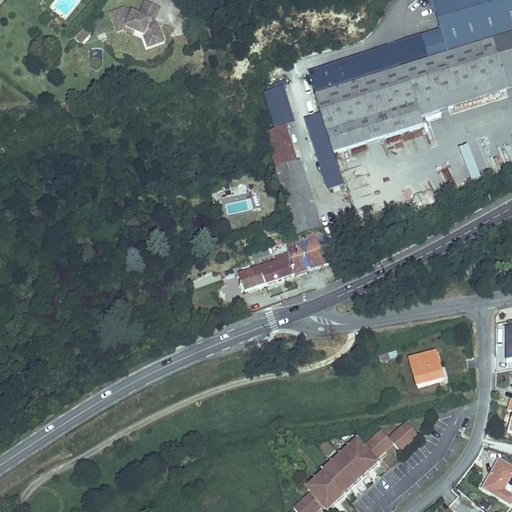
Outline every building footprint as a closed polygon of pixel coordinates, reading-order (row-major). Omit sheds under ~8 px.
[(511,0),(430,0),(441,31),(448,55),(511,35),(511,0)] [(162,36),(158,25),(156,26),(153,25),(154,23),(161,9),(146,2),(140,16),(125,9),(111,14),(117,30),(124,27),(136,33),(145,37),(146,42),(162,36)] [(136,33),(124,27),(117,30),(118,33),(124,31),(134,36),(136,33)] [(81,45),(91,34),(85,29),(75,39),(81,45)] [(448,55),(441,31),(307,73),(315,97),(448,55)] [(424,127),(421,119),(511,90),(511,35),(448,55),(315,97),(321,116),(305,120),(329,191),(345,186),(335,155),(424,127)] [(165,43),(162,36),(146,42),(149,49),(165,43)] [(286,81),(263,88),(275,129),(296,123),(285,87),(287,86),(286,81)] [(321,230),(300,162),(297,163),(286,127),(275,129),(266,133),(299,238),(321,230)] [(472,184),(482,180),(470,146),(460,150),(472,184)] [(455,198),(450,190),(436,197),(441,206),(455,198)] [(246,294),(336,260),(329,247),(328,247),(323,233),(300,241),(287,245),(289,254),(276,259),(277,263),(240,277),(241,281),(246,294)] [(381,362),(398,357),(396,351),(380,356),(381,362)] [(444,380),(436,353),(413,360),(417,373),(414,374),(418,388),(444,380)] [(391,442),(409,426),(408,424),(389,440),(391,442)] [(360,478),(367,471),(371,475),(373,473),(374,473),(370,469),(377,463),(377,462),(374,460),(392,444),(395,446),(400,452),(418,436),(409,426),(391,442),(389,440),(383,434),(366,449),(364,447),(360,443),(351,451),(342,458),(334,466),(325,474),(326,475),(317,483),(309,491),(311,494),(313,496),(296,511),(314,511),(322,506),(324,509),(326,510),(334,503),(337,507),(339,505),(336,501),(344,495),(343,493),(350,487),(353,491),(355,489),(352,485),(360,479),(360,478)] [(366,449),(383,434),(381,431),(364,447),(366,449)] [(401,454),(419,438),(418,436),(400,452),(401,454)] [(351,451),(360,443),(357,439),(348,447),(351,451)] [(377,462),(395,446),(392,444),(374,460),(377,462)] [(342,458),(351,451),(348,447),(339,455),(342,458)] [(334,466),(342,458),(339,455),(331,463),(334,466)] [(511,506),(511,504),(511,495),(504,491),(508,485),(511,487),(511,467),(499,460),(490,477),(493,478),(486,491),(511,506)] [(325,474),(334,466),(331,463),(322,471),(323,472),(325,474)] [(374,473),(381,466),(377,463),(370,469),(374,473)] [(363,482),(371,475),(367,471),(360,478),(360,479),(363,482)] [(317,483),(326,475),(325,474),(323,472),(314,480),(317,483)] [(486,491),(493,478),(490,477),(483,490),(486,491)] [(355,489),(363,482),(360,479),(352,485),(355,489)] [(309,491),(317,483),(314,480),(305,487),(309,491)] [(346,497),(353,491),(350,487),(343,493),(344,495),(346,497)] [(296,511),(313,496),(311,494),(294,510),(296,511)] [(339,505),(347,498),(346,497),(344,495),(336,501),(339,505)] [(327,511),(331,511),(337,507),(334,503),(326,510),(327,511)]
